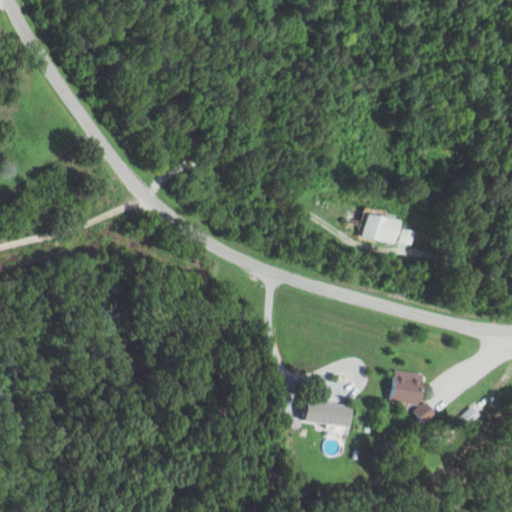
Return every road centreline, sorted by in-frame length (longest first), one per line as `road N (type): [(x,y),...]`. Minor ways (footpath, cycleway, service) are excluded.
road 1 (residential): [(511,332),(454,326),(295,284),(173,225),(107,158),(2,0)]
road 2 (residential): [(134,191),(175,169),(211,167),(325,221),(352,248),(378,259),(458,265),(511,285)]
road 3 (residential): [(0,247),(144,200)]
